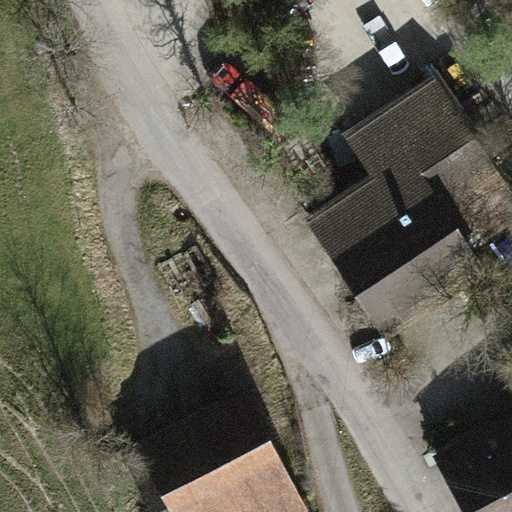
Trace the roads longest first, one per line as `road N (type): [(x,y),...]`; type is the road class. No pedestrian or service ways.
road 1 (residential): [(87,0),(128,100),(261,266),(414,511)]
road 2 (track): [(128,100),(119,179),(135,260),(189,394)]
road 3 (track): [(302,332),(344,511)]
